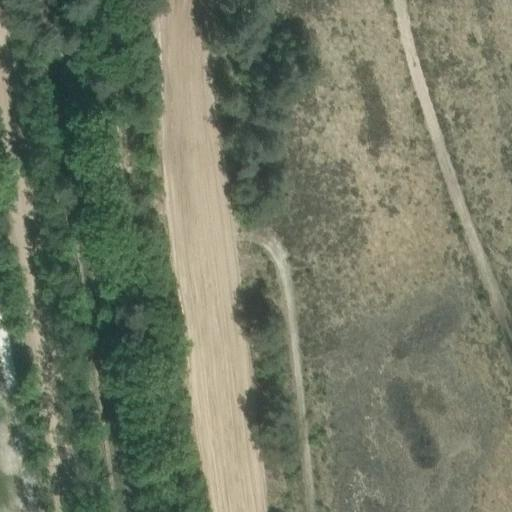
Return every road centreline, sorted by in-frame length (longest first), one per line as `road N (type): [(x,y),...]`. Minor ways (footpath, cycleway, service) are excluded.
road 1 (track): [(54,0),(128,511)]
road 2 (track): [(182,0),(187,132),(242,511)]
road 3 (track): [(0,44),(69,511)]
road 4 (track): [(315,511),(285,258),(193,177)]
road 5 (track): [(399,0),(432,124),(511,340)]
